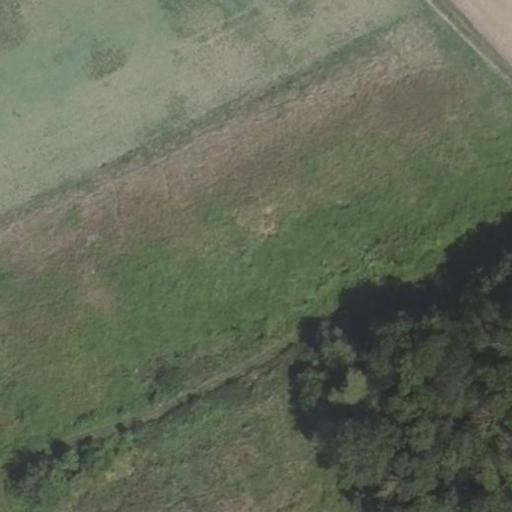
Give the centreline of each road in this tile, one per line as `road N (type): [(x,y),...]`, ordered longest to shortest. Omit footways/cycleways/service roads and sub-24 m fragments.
road 1 (track): [(0,480),(511,255)]
road 2 (track): [(422,0),(511,106)]
